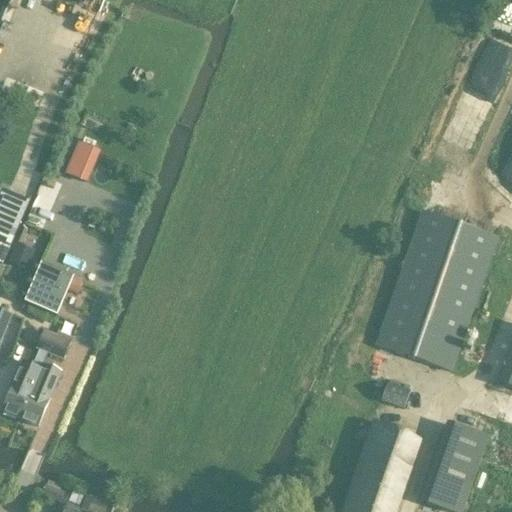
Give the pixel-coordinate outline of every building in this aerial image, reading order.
[(64,177),(86,186),(99,153),(77,144),(64,177)] [(0,257),(4,260),(26,207),(7,199),(0,214),(0,257)] [(452,374),(498,240),(422,214),(376,348),(452,374)] [(10,264),(27,271),(34,253),(17,245),(10,264)] [(43,267),(26,305),(56,318),(68,292),(79,297),(84,285),(43,267)] [(0,344),(12,317),(0,311),(0,344)] [(1,413),(20,421),(43,366),(47,355),(63,362),(72,341),(59,335),(58,340),(44,334),(37,350),(39,351),(32,368),(22,364),(17,376),(17,377),(13,387),(12,386),(1,413)] [(511,391),(511,348),(499,387),(511,391)] [(43,366),(20,421),(39,429),(62,374),(43,366)] [(404,411),(410,394),(387,386),(381,403),(404,411)] [(394,511),(421,440),(397,432),(374,423),(342,511),(394,511)] [(433,477),(470,490),(487,439),(451,427),(433,477)] [(45,487),(42,496),(60,503),(64,494),(45,487)] [(78,511),(67,508),(65,511),(112,511),(113,508),(87,499),(82,511),(78,511)]
